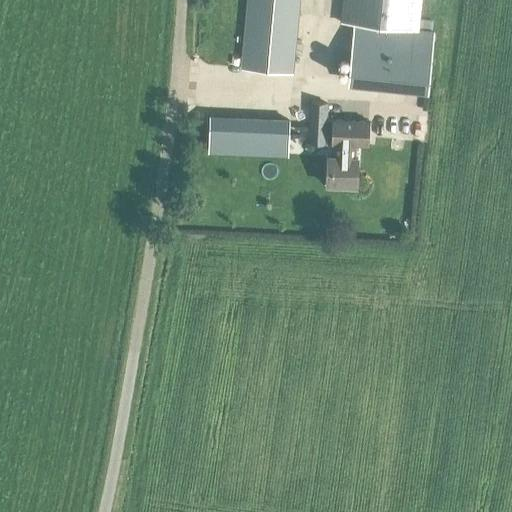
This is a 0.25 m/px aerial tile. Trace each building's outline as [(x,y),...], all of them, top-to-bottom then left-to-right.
[(247,0),(241,69),(294,74),(300,0),(247,0)] [(430,93),(433,57),(435,32),(420,31),(423,0),(342,0),(340,23),(354,24),(348,85),(430,93)] [(311,102),(309,143),(325,143),(326,119),(327,103),(311,102)] [(209,151),(289,155),(290,121),(210,117),(209,151)] [(369,121),(326,119),(325,143),(335,144),(335,157),(328,157),(327,185),(356,187),(358,158),(356,158),(356,145),(368,145),(369,121)] [(276,224),(295,223),(295,208),(275,208),(276,224)]
